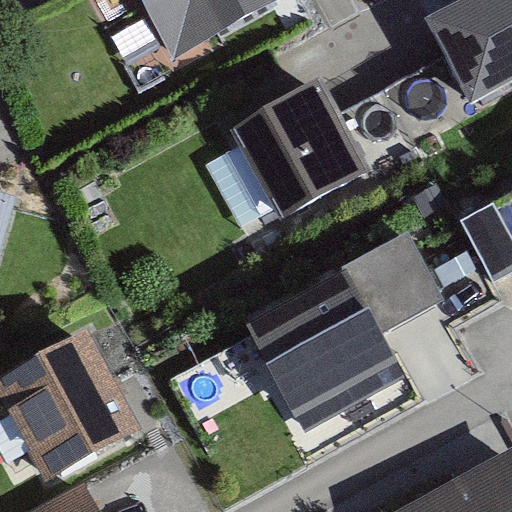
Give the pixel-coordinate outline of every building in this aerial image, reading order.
[(271,8),(266,0),(126,0),(162,66),(271,8)] [(511,0),(475,0),(431,24),(477,109),(511,90),(511,0)] [(321,90),(238,132),(286,225),(369,182),(321,90)] [(401,253),(244,340),(295,433),(390,380),(368,341),(431,306),(401,253)] [(132,430),(82,341),(0,386),(0,410),(40,482),(132,430)] [(511,511),(511,469),(506,460),(411,511),(511,511)] [(88,511),(79,495),(47,511),(88,511)]
